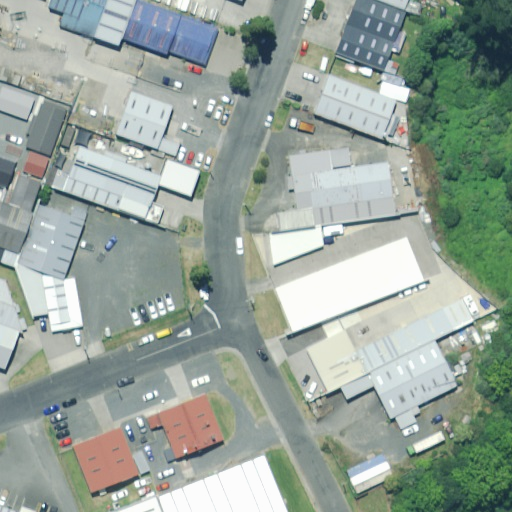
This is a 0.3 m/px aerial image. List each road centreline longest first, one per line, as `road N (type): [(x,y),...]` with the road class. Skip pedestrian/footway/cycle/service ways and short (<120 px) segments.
road 1 (unclassified): [(238,320),(225,278),(224,198),(294,0)]
road 2 (unclassified): [(0,415),(238,320)]
road 3 (unclassified): [(338,511),(238,320)]
